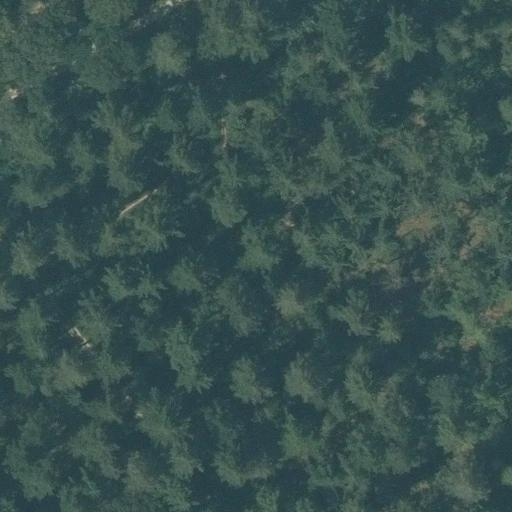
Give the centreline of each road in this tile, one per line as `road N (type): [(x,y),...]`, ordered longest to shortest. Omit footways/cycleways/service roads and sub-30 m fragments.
road 1 (track): [(208,511),(0,244)]
road 2 (track): [(0,108),(186,0)]
